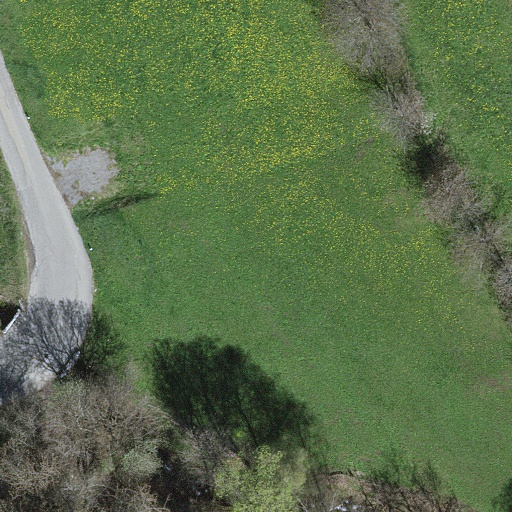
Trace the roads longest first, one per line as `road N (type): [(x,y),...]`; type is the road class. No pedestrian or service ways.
road 1 (residential): [(0,89),(56,236),(64,295),(42,342),(0,368)]
road 2 (track): [(0,451),(69,429),(78,401),(73,381),(42,342)]
